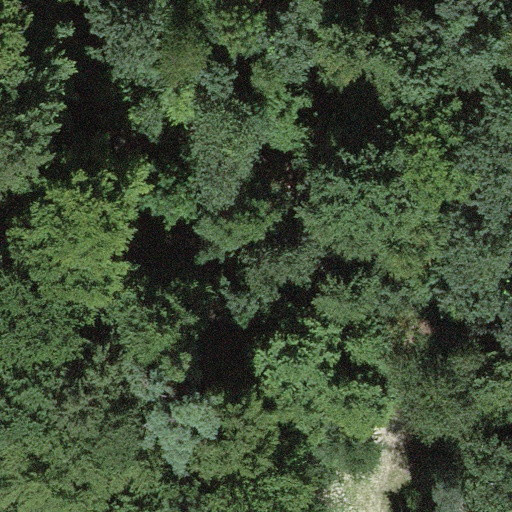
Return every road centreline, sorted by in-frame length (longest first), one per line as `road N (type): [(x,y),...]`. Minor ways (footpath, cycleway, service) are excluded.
road 1 (track): [(342,511),(43,0)]
road 2 (track): [(376,511),(393,449),(492,372),(511,371)]
